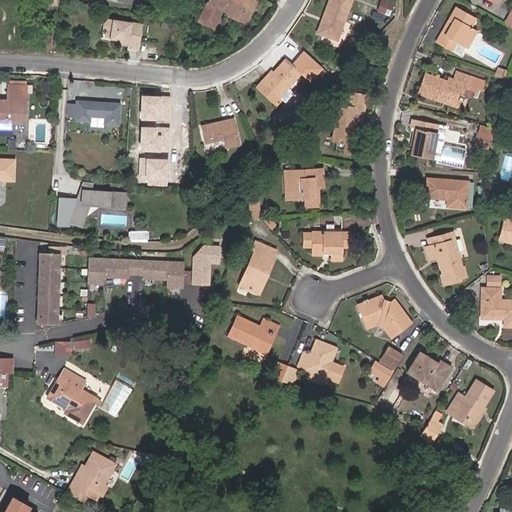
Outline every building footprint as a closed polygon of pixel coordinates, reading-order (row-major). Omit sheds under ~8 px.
[(225,12),(241,19),(250,0),(253,2),(253,0),(208,0),(207,3),(210,5),(225,12)] [(256,3),(253,2),(250,0),(241,19),(247,23),(256,3)] [(325,24),(321,23),(318,33),(337,40),(351,0),(329,0),(323,17),(328,18),(325,24)] [(383,0),(380,10),(393,13),(396,0),(383,0)] [(225,12),(210,5),(201,22),(217,30),(225,12)] [(450,35),(446,33),(439,46),(456,55),(460,48),(469,53),(479,35),(474,32),(479,23),(459,11),(454,20),(458,22),(450,35)] [(146,24),(114,19),(113,28),(121,30),(120,39),(130,41),(129,49),(142,51),(146,24)] [(458,22),(454,20),(446,33),(450,35),(458,22)] [(121,30),(113,28),(112,38),(120,39),(121,30)] [(274,73),(264,84),(279,97),(302,73),(287,59),(274,73)] [(261,81),(264,84),(274,73),(271,70),(261,81)] [(468,87),(474,88),(477,80),(459,75),(457,82),(452,80),(451,84),(429,77),(423,95),(445,103),(446,100),(462,104),(468,87)] [(0,119),(17,120),(18,112),(22,112),(23,84),(4,83),(4,93),(0,92),(0,89),(0,88),(0,119)] [(462,104),(468,106),(474,88),(468,87),(462,104)] [(337,150),(346,151),(346,149),(358,150),(358,151),(361,131),(353,130),(355,122),(362,122),(367,94),(353,92),(349,97),(347,108),(341,107),(339,118),(334,124),(338,131),(335,144),(338,144),(337,150)] [(170,95),(141,95),(141,119),(170,120),(170,95)] [(114,121),(116,100),(72,97),(72,101),(71,113),(71,117),(86,118),(86,112),(100,113),(100,120),(114,121)] [(71,113),(72,101),(63,100),(62,113),(71,113)] [(468,106),(462,104),(446,100),(445,103),(466,110),(468,106)] [(202,127),(205,142),(223,139),(225,148),(240,145),(235,120),(202,127)] [(416,157),(435,160),(441,125),(416,120),(414,130),(421,131),(416,157)] [(169,126),(139,126),(139,151),(168,151),(169,126)] [(492,143),(495,129),(484,127),(479,149),(490,151),(492,143)] [(454,144),(451,162),(466,165),(469,147),(454,144)] [(0,176),(9,177),(9,158),(0,157),(0,176)] [(168,157),(139,157),(138,182),(168,182),(168,157)] [(287,173),(288,200),(306,200),(307,209),(319,208),(319,199),(316,199),(316,191),(324,191),(323,172),(287,173)] [(431,180),(430,198),(451,200),(451,207),(470,208),(472,183),(431,180)] [(74,188),(63,187),(62,202),(73,202),(74,188)] [(124,205),(125,192),(84,189),(83,196),(80,196),(72,221),(83,225),(90,203),(124,205)] [(502,241),(511,243),(511,222),(507,221),(502,241)] [(457,232),(434,238),(436,246),(431,247),(435,260),(444,257),(446,264),(443,265),(448,283),(463,279),(463,277),(469,275),(461,248),(456,249),(454,240),(458,239),(457,232)] [(306,236),(306,250),(315,250),(315,256),(326,256),(326,254),(335,254),(335,261),(345,260),(344,248),(353,248),(353,233),(314,233),(314,236),(306,236)] [(265,271),(268,273),(275,259),(274,259),(277,251),(257,242),(253,250),(255,251),(239,286),(255,292),(265,271)] [(195,271),(211,273),(212,261),(221,262),(223,246),(204,243),(197,250),(195,271)] [(41,253),(39,326),(57,326),(58,253),(41,253)] [(185,269),(88,257),(85,282),(102,284),(103,277),(127,280),(127,276),(143,278),(142,282),(167,285),(166,292),(182,294),(185,269)] [(210,281),(211,273),(195,271),(194,279),(210,281)] [(255,292),(259,294),(268,273),(265,271),(255,292)] [(490,276),(490,286),(502,286),(502,276),(490,276)] [(485,288),(485,319),(504,319),(504,316),(508,316),(508,319),(508,326),(511,326),(511,301),(503,301),(503,289),(485,288)] [(385,327),(393,338),(410,324),(394,303),(391,305),(385,303),(382,298),(370,303),(369,300),(365,302),(365,304),(360,306),(366,320),(385,327)] [(230,336),(251,344),(252,341),(265,347),(270,337),(274,338),(279,327),(263,322),(260,328),(237,319),(230,336)] [(252,341),(251,344),(268,352),(274,338),(270,337),(265,347),(252,341)] [(61,353),(73,355),(75,344),(62,342),(61,353)] [(306,354),(300,369),(307,371),(304,378),(322,386),(325,379),(338,384),(344,369),(331,364),(337,350),(318,342),(312,356),(306,354)] [(77,352),(85,352),(86,345),(78,344),(77,352)] [(408,372),(437,390),(452,368),(440,360),(438,362),(421,352),(408,372)] [(391,354),(384,365),(395,371),(402,360),(391,354)] [(14,359),(0,358),(0,387),(0,371),(14,372),(14,359)] [(384,386),(392,372),(375,362),(370,370),(381,377),(378,382),(384,386)] [(282,383),(288,367),(279,364),(272,380),(282,383)] [(282,383),(291,385),(297,370),(289,367),(282,383)] [(59,377),(81,389),(86,380),(65,368),(59,377)] [(81,389),(59,377),(49,397),(68,408),(66,412),(83,421),(96,397),(81,389)] [(451,411),(458,416),(460,414),(476,423),(495,393),(479,383),(469,400),(460,395),(451,411)] [(423,437),(430,442),(441,426),(436,423),(441,415),(436,412),(420,436),(423,437)] [(460,414),(458,416),(474,426),(476,423),(460,414)] [(72,488),(69,494),(82,501),(86,494),(95,499),(99,492),(102,493),(106,484),(104,483),(114,462),(106,457),(106,456),(100,453),(100,455),(92,451),(85,465),(81,471),(78,470),(69,486),(72,488)] [(13,497),(4,511),(30,511),(27,510),(30,506),(13,497)]
